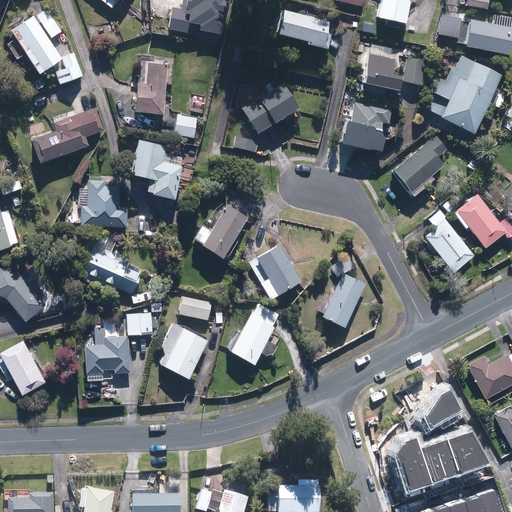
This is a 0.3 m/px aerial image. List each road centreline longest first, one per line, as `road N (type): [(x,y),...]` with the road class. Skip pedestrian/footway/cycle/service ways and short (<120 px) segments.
road 1 (residential): [(0,441),(203,435),(330,389)]
road 2 (residential): [(430,336),(359,210),(343,195),(297,183)]
road 3 (residential): [(330,389),(373,511)]
